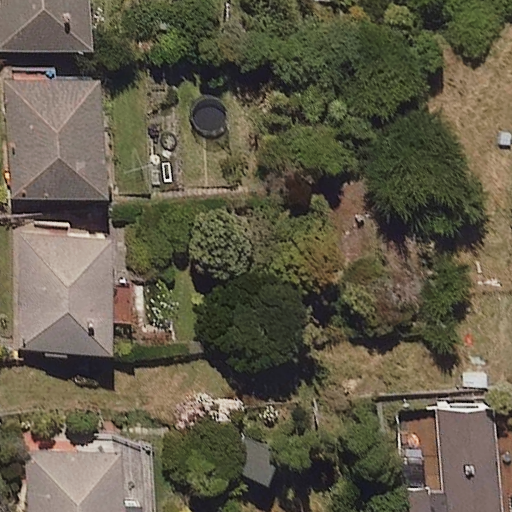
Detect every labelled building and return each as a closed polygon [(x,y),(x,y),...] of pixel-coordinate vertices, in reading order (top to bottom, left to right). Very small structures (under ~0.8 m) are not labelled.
[(0,0),(0,41),(84,35),(81,0),(0,0)] [(97,179),(89,64),(1,69),(9,185),(97,179)] [(104,268),(102,222),(14,226),(18,340),(103,337),(102,307),(123,307),(122,268),(104,268)] [(488,397),(436,400),(441,483),(399,485),(400,511),(498,511),(497,489),(511,487),(511,433),(511,428),(490,429),(488,397)] [(270,434),(241,425),(230,459),(260,468),(270,434)] [(139,511),(134,434),(21,442),(25,511),(139,511)]
